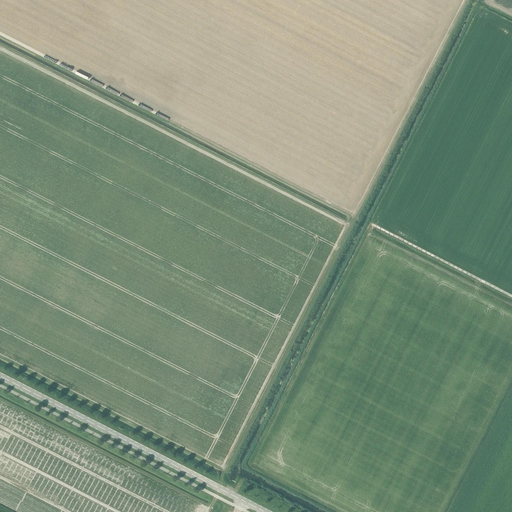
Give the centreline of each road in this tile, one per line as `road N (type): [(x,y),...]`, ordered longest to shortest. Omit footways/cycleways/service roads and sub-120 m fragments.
road 1 (secondary): [(0,376),(242,500)]
road 2 (unknown): [(511,296),(375,227)]
